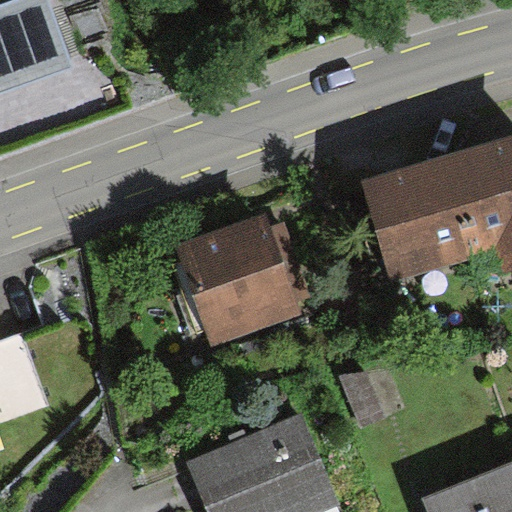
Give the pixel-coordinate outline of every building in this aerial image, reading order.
[(0,88),(69,63),(45,0),(17,0),(0,6),(0,88)] [(511,258),(511,138),(446,160),(480,268),(511,258)] [(480,268),(446,160),(356,188),(389,296),(480,268)] [(255,220),(175,251),(211,343),(291,312),(255,220)] [(214,511),(293,511),(340,492),(300,401),(187,449),(214,511)] [(511,511),(511,458),(416,495),(422,511),(511,511)]
